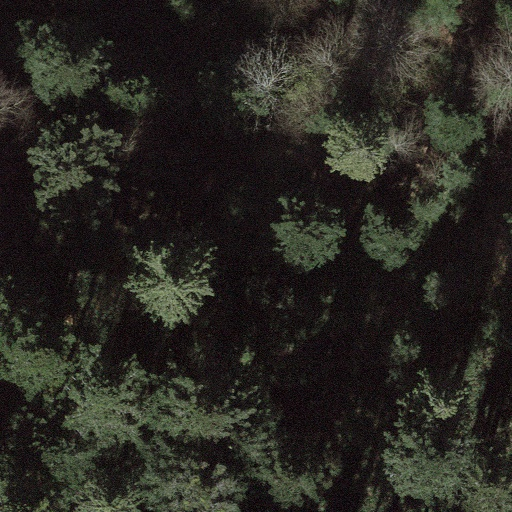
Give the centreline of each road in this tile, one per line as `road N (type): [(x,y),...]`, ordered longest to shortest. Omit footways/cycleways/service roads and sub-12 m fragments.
road 1 (track): [(81,511),(105,463),(170,402),(420,285),(470,237),(511,144)]
road 2 (track): [(0,136),(200,132),(511,38)]
